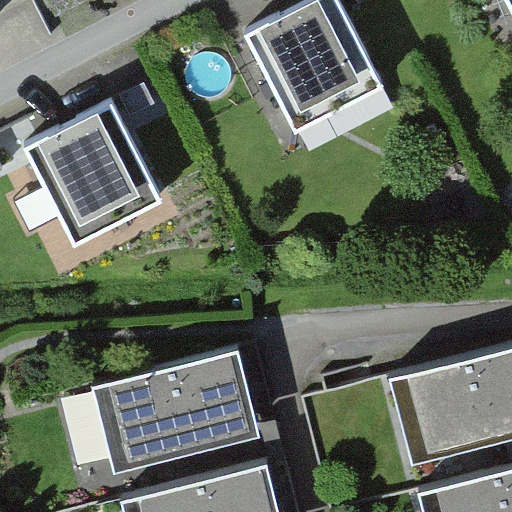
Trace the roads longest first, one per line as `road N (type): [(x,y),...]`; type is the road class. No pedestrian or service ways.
road 1 (residential): [(317,511),(282,374),(300,341),(320,330),(511,314)]
road 2 (residential): [(194,0),(0,101)]
